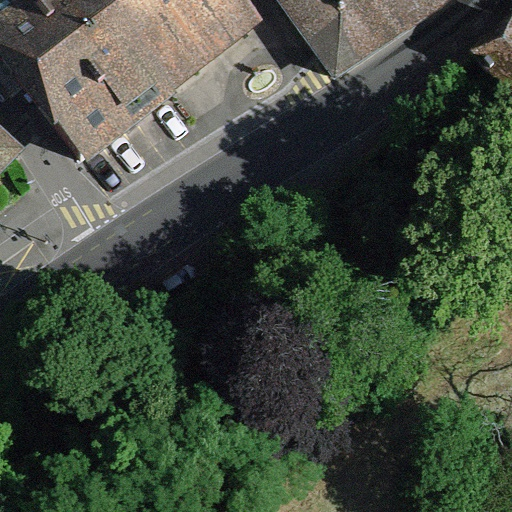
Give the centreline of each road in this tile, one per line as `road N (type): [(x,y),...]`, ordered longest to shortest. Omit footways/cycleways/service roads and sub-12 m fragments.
road 1 (primary): [(479,0),(280,155),(129,254)]
road 2 (residential): [(0,111),(129,254)]
road 3 (primary): [(129,254),(0,340)]
